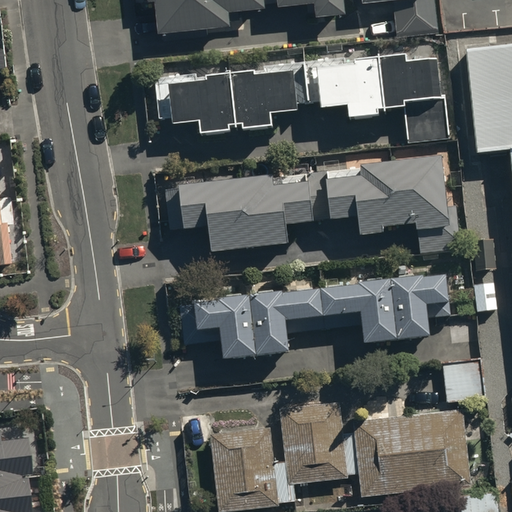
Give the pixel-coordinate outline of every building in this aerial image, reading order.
[(278,0),(278,1),(290,0),(315,0),(317,10),(345,7),(344,0),(156,0),(159,28),(231,20),(229,7),(266,3),(265,1),(272,0),(278,0)] [(393,0),(397,35),(439,31),(435,0),(393,0)] [(471,0),(455,0),(456,20),(473,19),(471,0)] [(511,43),(464,49),(471,151),(506,147),(511,208),(511,43)] [(437,60),(406,63),(405,55),(355,60),(356,64),(317,68),(321,108),(349,105),(350,118),(379,115),(379,109),(406,107),(405,102),(441,98),(437,60)] [(207,77),(207,80),(170,85),(174,124),(200,122),(201,134),(230,130),(230,125),(243,124),(243,129),(273,126),(272,114),(298,111),(293,71),(255,75),(255,71),(207,77)] [(411,144),(450,140),(445,99),(406,103),(411,144)] [(290,244),(287,225),(358,218),(360,236),(385,233),(384,227),(417,224),(420,254),(461,249),(461,248),(456,206),(448,207),(442,156),(361,165),(362,176),(328,180),(327,172),(308,174),(309,182),(275,186),(273,176),(180,186),(185,230),(210,227),(213,253),(290,244)] [(6,223),(0,223),(0,265),(11,264),(6,223)] [(446,276),(424,279),(423,276),(392,280),(398,340),(430,337),(427,306),(449,303),(446,276)] [(325,317),(362,313),(365,344),(398,340),(391,280),(358,284),(359,286),(322,290),(325,317)] [(290,352),(287,321),(324,317),(321,290),(284,294),(283,292),(251,295),(258,355),(290,352)] [(218,299),(218,301),(196,303),(199,331),(222,329),(225,359),(257,356),(251,296),(218,299)] [(483,398),(478,359),(441,363),(446,403),(483,398)] [(349,479),(340,403),(281,409),(289,485),(349,479)] [(363,498),(472,486),(463,410),(354,422),(363,498)] [(211,434),(219,511),(232,511),(279,507),(271,428),(211,434)] [(1,431),(0,430),(0,511),(33,511),(29,475),(33,475),(28,436),(2,440),(1,431)] [(500,511),(498,488),(455,493),(457,511),(500,511)]
